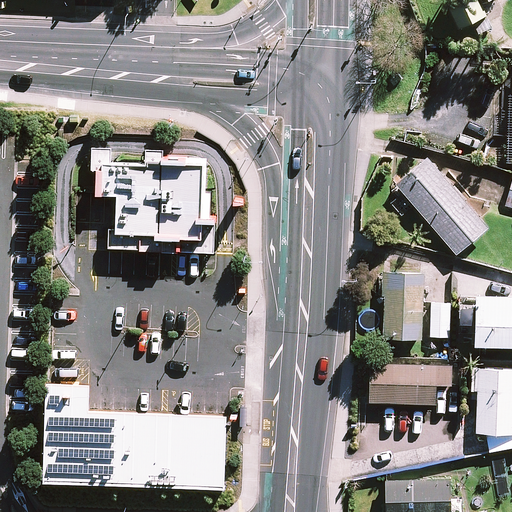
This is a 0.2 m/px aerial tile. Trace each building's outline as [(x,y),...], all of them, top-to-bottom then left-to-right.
[(457,0),(449,4),(462,33),(477,26),(483,38),(497,31),(485,7),(481,0),(457,0)] [(502,143),(488,141),(484,165),(498,167),(502,143)] [(200,161),(101,157),(100,189),(115,189),(114,224),(108,224),(107,242),(138,243),(139,246),(212,249),(213,216),(207,216),(208,190),(199,190),(200,161)] [(432,159),(399,186),(460,258),(493,230),(432,159)] [(427,342),(428,276),(386,275),(386,300),(389,300),(388,341),(427,342)] [(511,298),(479,298),(478,348),(511,348),(511,298)] [(454,306),(435,306),(434,340),(453,340),(454,306)] [(374,401),(374,405),(440,407),(440,387),(455,388),(456,367),(375,365),(374,401)] [(511,435),(511,372),(482,371),(480,435),(511,435)] [(47,486),(229,492),(231,417),(93,412),(94,386),(51,384),(47,486)] [(389,483),(389,511),(455,511),(455,481),(391,483),(389,483)]
